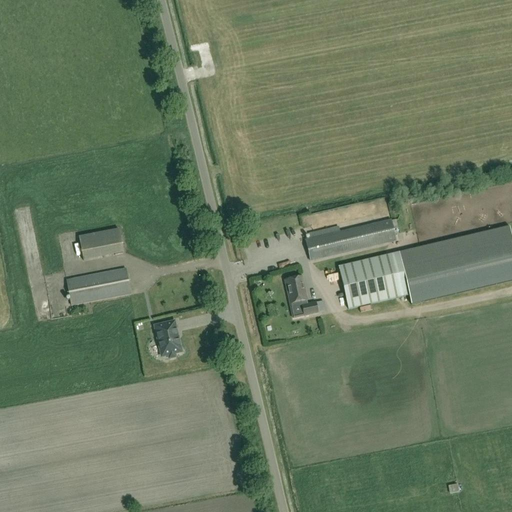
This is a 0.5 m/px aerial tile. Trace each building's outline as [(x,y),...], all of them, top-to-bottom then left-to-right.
[(311,262),(396,242),(391,221),(306,241),(311,262)] [(399,253),(338,268),(348,310),(409,296),(411,306),(511,281),(511,239),(509,227),(399,253)] [(115,256),(123,254),(123,253),(122,253),(118,230),(110,231),(115,256)] [(115,256),(110,231),(78,237),(83,261),(115,256)] [(72,307),(130,295),(125,270),(67,281),(72,307)] [(284,282),(290,305),(301,302),(304,317),(318,314),(315,303),(307,305),(306,301),(307,301),(302,278),(284,282)] [(161,357),(168,356),(168,358),(170,359),(174,358),(175,356),(175,354),(181,353),(174,323),(154,327),(161,357)] [(463,485),(453,485),(454,495),(463,494),(463,485)]
